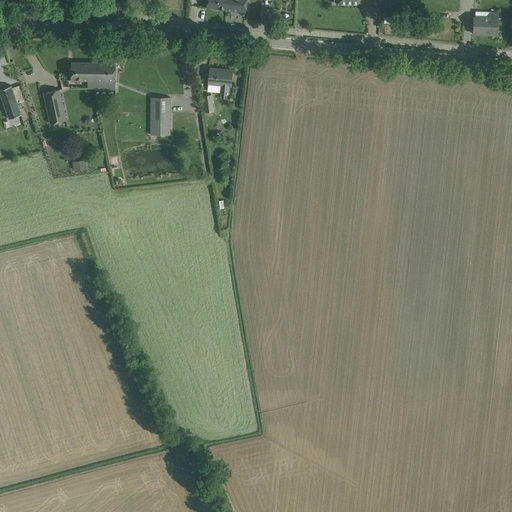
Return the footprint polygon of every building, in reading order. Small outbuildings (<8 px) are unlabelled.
[(206,0),(206,7),(212,8),(226,9),(226,0),(206,0)] [(226,0),(226,9),(246,11),(247,1),(247,0),(226,0)] [(474,23),(474,33),(497,34),(498,12),(490,11),(475,11),(474,17),(474,23)] [(88,88),(95,88),(95,62),(71,62),(71,80),(88,80),(88,88)] [(116,63),(95,62),(95,88),(115,88),(116,63)] [(210,70),(208,83),(221,84),(220,92),(220,93),(228,94),(229,85),(231,85),(232,70),(223,69),(223,72),(220,72),(220,71),(210,70)] [(21,114),(11,86),(12,86),(11,85),(0,89),(0,93),(9,118),(9,119),(21,115),(21,114)] [(66,120),(59,89),(44,93),(50,124),(66,120)] [(213,110),(211,95),(203,96),(205,112),(213,110)] [(170,135),(170,98),(151,98),(151,134),(170,135)] [(87,169),(86,160),(72,162),(73,170),(87,169)]
